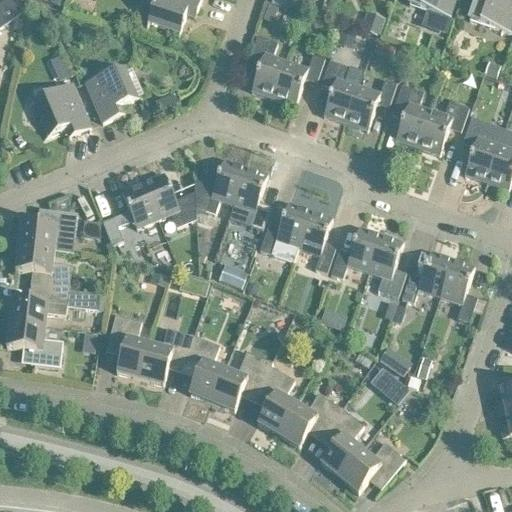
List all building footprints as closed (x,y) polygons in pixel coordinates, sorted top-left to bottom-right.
[(196,24),(204,1),(200,0),(144,0),(142,6),(154,10),(148,27),(181,38),(187,21),(196,24)] [(288,15),(293,1),(288,0),(273,0),(271,9),(288,15)] [(447,39),(452,25),(451,24),(459,0),(413,0),(410,10),(411,11),(411,10),(432,18),(427,32),(447,39)] [(471,26),(511,40),(511,37),(511,3),(501,0),(478,0),(477,4),(475,3),(471,14),(473,15),(470,26),(471,26)] [(0,33),(20,18),(10,4),(0,11),(0,33)] [(272,28),(279,12),(269,9),(263,25),(272,28)] [(379,43),(385,25),(367,19),(361,37),(379,43)] [(342,35),(339,46),(352,50),(356,40),(342,35)] [(274,105),(287,68),(274,63),(278,49),(258,42),(250,67),(261,71),(252,98),(274,105)] [(393,62),(396,54),(379,48),(376,56),(393,62)] [(433,53),(430,61),(438,64),(441,55),(433,53)] [(62,61),(54,64),(62,83),(70,80),(62,61)] [(308,75),(287,68),(274,105),(296,113),(305,86),(317,90),(325,65),(313,61),(308,75)] [(346,130),(359,92),(346,88),(351,74),(330,67),(322,91),(334,95),(324,122),(346,130)] [(497,85),(501,72),(489,68),(485,81),(497,85)] [(139,104),(125,73),(86,89),(103,130),(125,121),(121,112),(139,104)] [(381,100),(359,92),(346,130),(368,137),(378,110),(389,114),(398,90),(386,86),(381,100)] [(66,135),(70,144),(92,135),(73,90),(34,107),(49,142),(66,135)] [(418,154),(431,117),(419,113),(424,99),(402,91),(394,116),(406,120),(396,147),(418,154)] [(156,107),(160,116),(179,108),(175,99),(156,107)] [(461,139),(470,114),(450,108),(445,121),(431,117),(418,154),(440,162),(450,135),(461,139)] [(487,189),(505,138),(471,126),(463,150),(474,154),(465,181),(487,189)] [(511,140),(505,138),(487,189),(509,196),(511,188),(511,140)] [(234,212),(247,174),(225,167),(216,194),(195,187),(195,201),(196,214),(215,221),(220,207),(234,212)] [(259,209),(269,182),(247,174),(234,212),(247,216),(245,222),(253,225),(250,233),(262,238),(271,213),(259,209)] [(176,207),(165,181),(143,190),(158,226),(171,221),(177,234),(197,226),(196,214),(195,201),(176,207)] [(158,226),(143,190),(122,199),(129,217),(102,227),(112,251),(124,246),(119,234),(134,227),(137,235),(158,226)] [(294,269),(298,256),(311,218),(289,210),(280,237),(268,233),(260,258),(294,269)] [(21,228),(19,253),(55,257),(74,259),(75,246),(78,220),(49,217),(47,231),(21,228)] [(324,252),(333,225),(311,218),(298,256),(320,263),(315,277),(328,281),(336,256),(324,252)] [(86,230),(86,241),(101,242),(101,230),(86,230)] [(369,279),(382,242),(360,234),(351,261),(339,257),(331,282),(343,286),(348,272),(369,279)] [(395,276),(404,249),(382,242),(369,279),(383,284),(378,298),(398,305),(407,280),(395,276)] [(53,270),(55,257),(19,253),(16,277),(42,280),(40,294),(69,297),(72,272),(53,270)] [(441,304),(453,266),(431,258),(422,285),(410,281),(402,306),(414,310),(419,296),(441,304)] [(466,300),(475,274),(453,266),(441,304),(462,311),(457,325),(470,329),(478,304),(466,300)] [(219,286),(226,271),(217,267),(210,283),(219,286)] [(242,296),(248,280),(226,271),(219,286),(242,296)] [(151,288),(164,291),(167,281),(153,278),(151,288)] [(210,287),(197,283),(205,301),(210,287)] [(66,322),(67,312),(69,298),(69,297),(40,294),(39,308),(13,305),(10,329),(46,333),(48,320),(66,322)] [(400,329),(405,314),(398,312),(393,327),(400,329)] [(347,321),(336,317),(330,331),(341,335),(347,321)] [(140,385),(150,350),(137,346),(142,328),(116,321),(108,350),(124,354),(117,379),(140,385)] [(45,346),(46,333),(10,329),(7,353),(33,356),(31,370),(60,374),(63,349),(45,346)] [(185,371),(195,342),(168,335),(163,353),(150,350),(140,385),(164,392),(171,366),(185,371)] [(212,409),(226,375),(213,370),(220,353),(195,342),(185,371),(199,376),(189,400),(212,409)] [(387,354),(379,366),(398,379),(406,366),(387,354)] [(258,401),(271,373),(273,369),(247,359),(238,380),(226,375),(212,409),(235,418),(245,394),(258,401)] [(372,367),(360,359),(356,365),(368,373),(372,367)] [(423,365),(417,382),(425,384),(430,367),(423,365)] [(295,387),(271,373),(258,401),(271,407),(258,430),(279,442),(297,410),(286,404),(295,387)] [(371,388),(399,411),(411,396),(383,373),(371,388)] [(417,396),(421,386),(411,383),(408,392),(417,396)] [(511,393),(500,396),(503,410),(498,411),(499,416),(497,416),(498,422),(505,420),(511,418),(511,393)] [(325,440),(343,415),(318,401),(309,417),(297,410),(279,442),(300,454),(313,432),(325,440)] [(364,433),(343,415),(325,440),(337,448),(321,469),(340,484),(363,456),(353,447),(364,433)] [(511,418),(505,420),(508,433),(503,434),(504,439),(502,440),(503,445),(511,443),(511,444),(511,443),(511,418)] [(373,464),(363,456),(340,484),(359,500),(375,480),(387,490),(406,467),(385,450),(373,464)]
